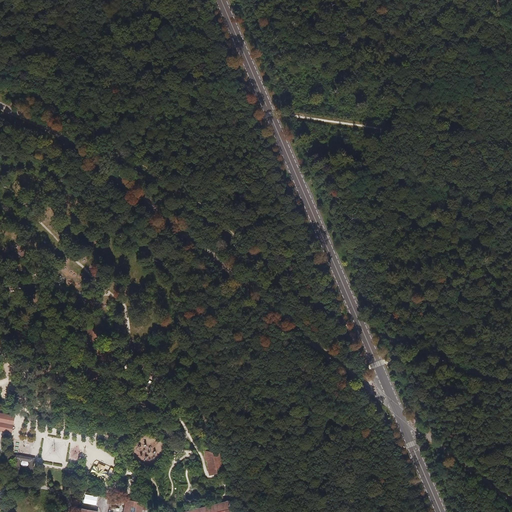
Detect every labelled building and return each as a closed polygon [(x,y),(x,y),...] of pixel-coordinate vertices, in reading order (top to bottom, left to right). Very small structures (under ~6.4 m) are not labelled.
[(67,306),(70,310),(80,300),(77,296),(67,306)] [(0,431),(7,433),(11,416),(0,413),(0,431)] [(68,440),(45,437),(44,442),(62,445),(62,443),(68,444),(68,440)] [(205,451),(211,475),(227,471),(223,457),(226,456),(224,452),(221,451),(220,451),(220,453),(205,451)] [(32,474),(34,459),(7,455),(4,469),(32,474)] [(232,511),(230,500),(212,505),(181,511),(232,511)] [(142,511),(143,504),(126,501),(124,511),(142,511)]
